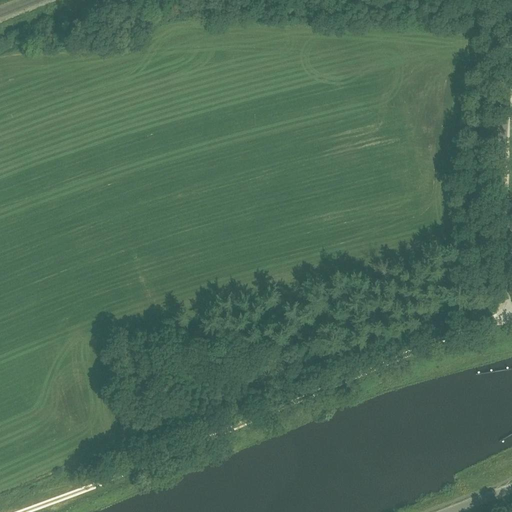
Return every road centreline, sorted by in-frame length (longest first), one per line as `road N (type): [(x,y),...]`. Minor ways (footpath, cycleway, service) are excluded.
road 1 (unclassified): [(165,457),(511,313)]
road 2 (unclassified): [(504,235),(501,153),(511,37)]
road 3 (track): [(43,511),(165,457)]
